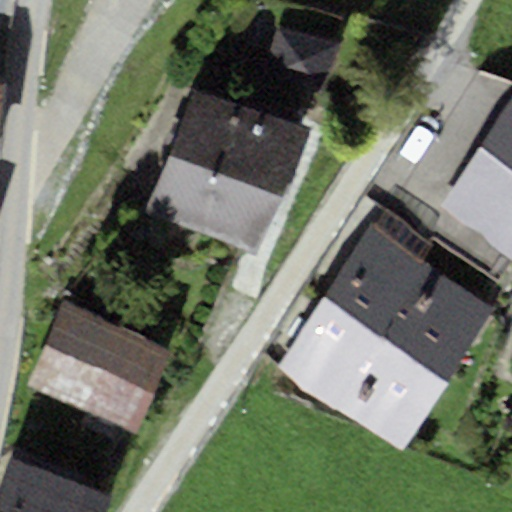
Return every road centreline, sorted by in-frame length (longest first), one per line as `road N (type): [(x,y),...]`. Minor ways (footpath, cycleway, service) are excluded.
road 1 (unclassified): [(477,0),(456,57),(269,309),(136,511)]
road 2 (residential): [(0,320),(35,0)]
